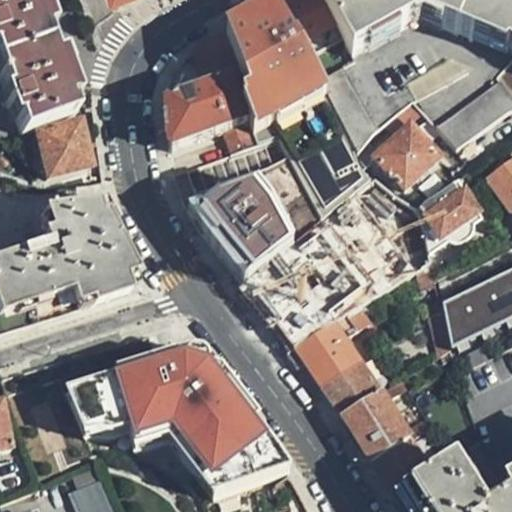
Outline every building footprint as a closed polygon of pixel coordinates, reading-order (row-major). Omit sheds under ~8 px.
[(19,136),(73,117),(31,0),(0,0),(0,83),(3,89),(6,99),(1,101),(3,108),(8,106),(12,118),(19,136)] [(316,0),(295,0),(275,12),(292,45),(295,43),(298,50),(301,50),(334,31),(316,0)] [(511,0),(316,0),(334,31),(350,60),(422,19),(471,43),(472,41),(511,60),(511,0)] [(231,85),(256,149),(271,142),(246,82),(240,84),(238,77),(257,67),(265,81),(304,59),(301,50),(298,50),(295,43),(292,45),(275,12),(191,59),(181,70),(171,85),(167,96),(163,108),(231,85)] [(511,63),(496,81),(499,86),(511,104),(511,63)] [(317,85),(355,162),(370,142),(376,137),(341,71),(317,85)] [(229,159),(256,149),(231,85),(163,108),(168,155),(221,136),(229,159)] [(511,113),(511,104),(499,86),(435,135),(454,156),(511,113)] [(12,118),(8,106),(3,108),(7,120),(12,118)] [(87,168),(75,125),(32,135),(44,179),(87,168)] [(439,161),(411,129),(374,161),(403,193),(439,161)] [(271,142),(256,149),(229,159),(175,180),(187,215),(186,222),(206,254),(236,295),(252,283),(321,225),(278,140),(271,142)] [(511,213),(511,162),(485,183),(509,216),(511,213)] [(290,355),(334,329),(427,269),(425,252),(425,230),(421,222),(415,213),(382,191),(372,183),(369,185),(321,225),(252,283),(255,287),(246,295),(290,355)] [(478,218),(457,186),(421,209),(427,217),(422,222),(439,245),(478,218)] [(121,280),(133,275),(101,215),(96,217),(92,206),(43,213),(49,233),(43,235),(46,246),(0,261),(0,332),(125,295),(121,280)] [(511,324),(511,273),(441,309),(450,355),(511,324)] [(377,397),(334,329),(290,355),(341,420),(377,397)] [(166,433),(220,502),(271,486),(281,482),(285,482),(266,454),(271,451),(205,367),(194,375),(183,361),(89,391),(92,401),(68,409),(81,444),(121,428),(129,447),(166,433)] [(194,375),(205,367),(183,361),(194,375)] [(18,375),(0,381),(0,385),(1,391),(11,389),(24,428),(55,418),(42,378),(21,385),(18,375)] [(64,400),(68,409),(92,401),(89,391),(64,400)] [(408,445),(377,397),(341,420),(371,469),(408,445)] [(0,455),(8,454),(0,409),(0,455)] [(166,433),(129,447),(131,453),(164,441),(213,504),(220,502),(166,433)] [(391,501),(429,478),(408,445),(371,469),(391,501)] [(511,511),(511,508),(504,493),(476,448),(429,478),(391,501),(397,511),(511,511)] [(290,480),(271,451),(266,454),(285,482),(290,480)] [(281,482),(271,486),(274,497),(285,494),(281,482)] [(75,511),(111,511),(100,487),(70,498),(75,511)]
